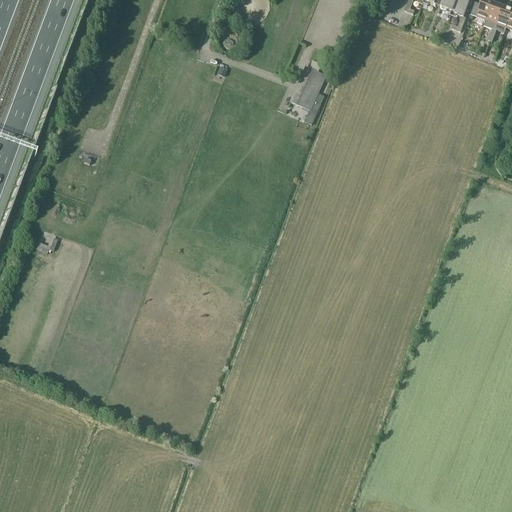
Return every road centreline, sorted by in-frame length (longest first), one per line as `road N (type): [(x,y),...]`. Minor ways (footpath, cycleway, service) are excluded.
road 1 (motorway): [(0,170),(64,0)]
road 2 (residential): [(291,85),(206,49),(222,0)]
